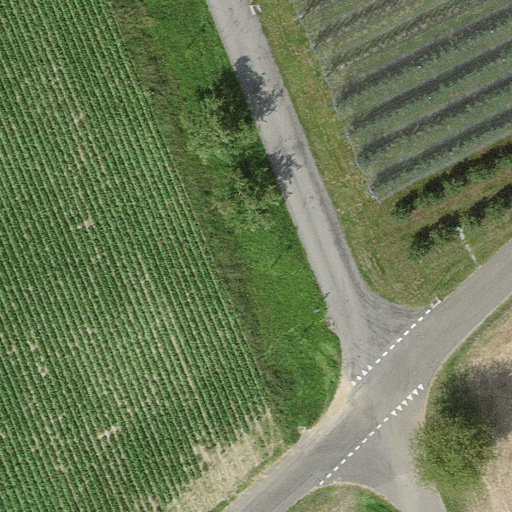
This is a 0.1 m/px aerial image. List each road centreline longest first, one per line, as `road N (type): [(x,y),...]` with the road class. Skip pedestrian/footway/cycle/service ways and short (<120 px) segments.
road 1 (unclassified): [(383,403),(228,0)]
road 2 (unclassified): [(511,284),(383,403)]
road 3 (unclassified): [(383,403),(267,511)]
